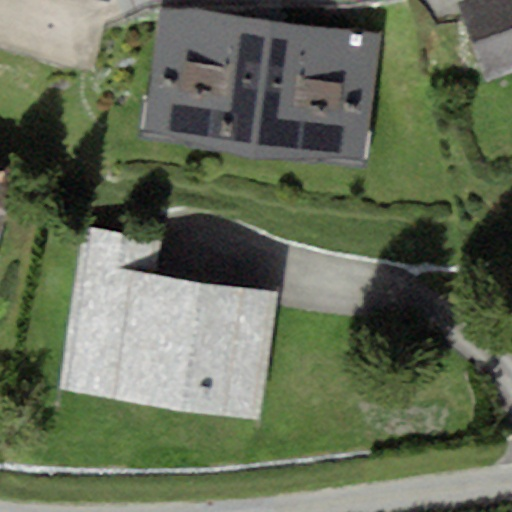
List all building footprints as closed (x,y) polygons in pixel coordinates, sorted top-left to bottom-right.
[(109,1),(103,0),(0,0),(0,49),(90,74),(109,1)] [(511,70),(511,0),(466,0),(458,3),(490,78),(511,70)] [(380,32),(166,5),(150,131),(363,158),(380,32)] [(0,219),(13,168),(0,164),(0,219)] [(155,242),(87,231),(60,388),(259,422),(280,301),(148,279),(155,242)]
